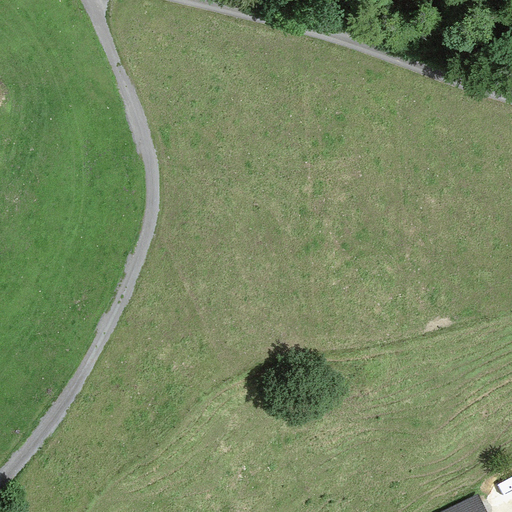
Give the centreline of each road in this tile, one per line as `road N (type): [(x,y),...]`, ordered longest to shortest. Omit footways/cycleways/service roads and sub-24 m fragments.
road 1 (track): [(91,0),(149,135),(153,220),(98,346),(0,487)]
road 2 (unclassified): [(199,0),(511,86)]
